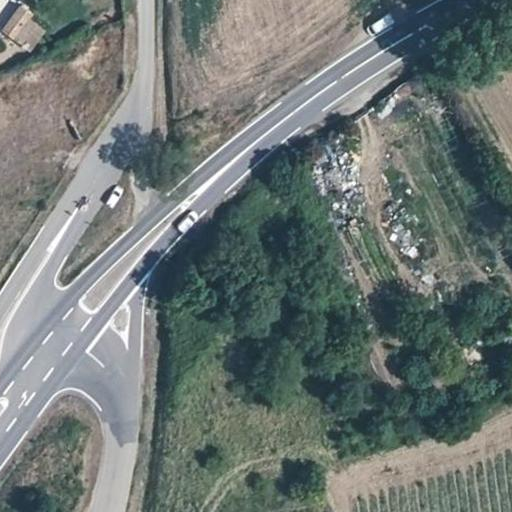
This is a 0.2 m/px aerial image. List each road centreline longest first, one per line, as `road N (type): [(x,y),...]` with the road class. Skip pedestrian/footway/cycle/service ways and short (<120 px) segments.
road 1 (secondary): [(143,250),(266,133),(474,0)]
road 2 (unclassified): [(53,246),(145,101),(149,0)]
road 3 (unclassified): [(124,388),(143,250)]
road 4 (unclassified): [(103,511),(124,388)]
